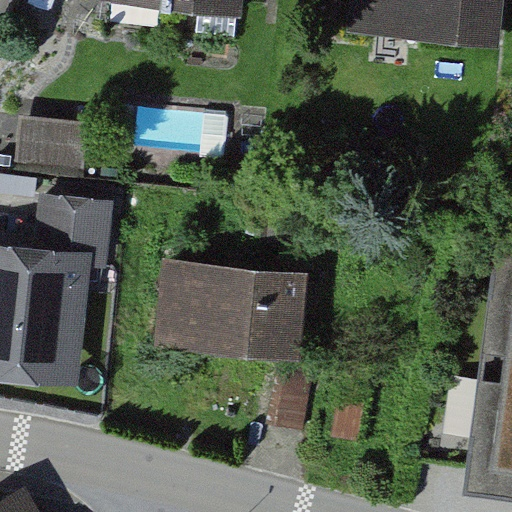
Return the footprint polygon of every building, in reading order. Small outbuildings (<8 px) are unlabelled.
[(95,0),(95,6),(240,20),(241,0),(95,0)] [(503,0),(348,0),(345,33),(499,47),(503,0)] [(155,134),(226,143),(230,105),(160,96),(155,134)] [(36,197),(31,249),(90,254),(89,270),(106,272),(113,205),(36,197)] [(511,236),(510,236),(477,491),(511,495),(511,236)] [(31,249),(0,245),(0,378),(78,386),(89,270),(90,254),(31,249)] [(311,272),(163,259),(155,347),(304,360),(311,272)] [(285,367),(276,418),(303,423),(312,372),(285,367)] [(21,511),(12,496),(0,503),(0,511),(21,511)]
